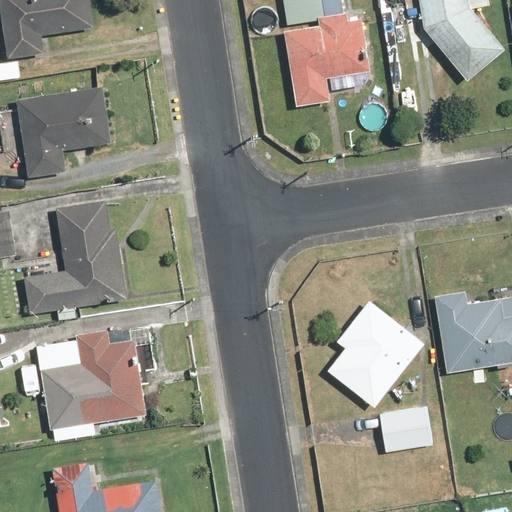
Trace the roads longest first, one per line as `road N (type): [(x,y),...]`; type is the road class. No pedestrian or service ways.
road 1 (residential): [(226,219),(273,511)]
road 2 (residential): [(226,219),(511,174)]
road 3 (residential): [(190,0),(226,219)]
